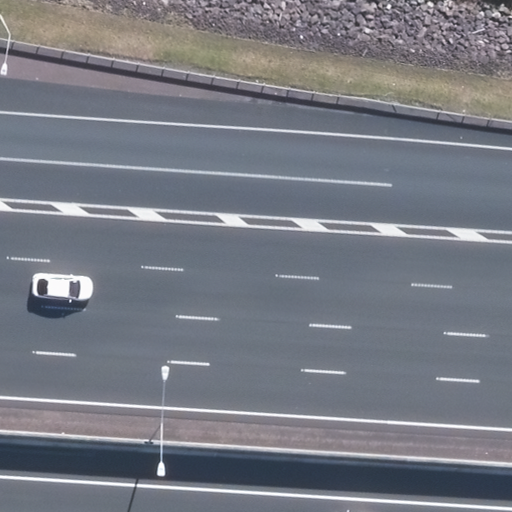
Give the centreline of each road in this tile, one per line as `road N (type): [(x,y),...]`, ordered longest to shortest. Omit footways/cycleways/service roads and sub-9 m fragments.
road 1 (motorway): [(0,132),(511,200)]
road 2 (motorway): [(0,299),(511,332)]
